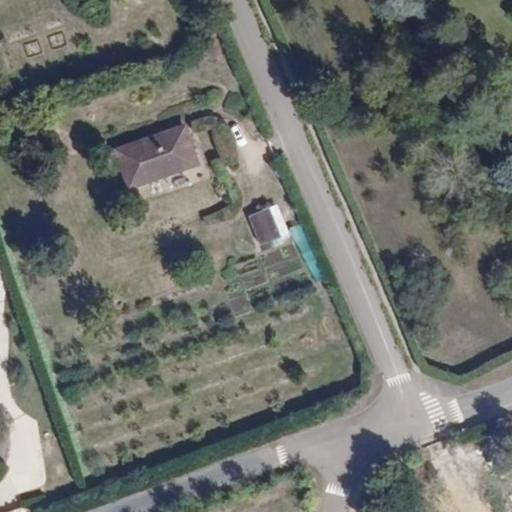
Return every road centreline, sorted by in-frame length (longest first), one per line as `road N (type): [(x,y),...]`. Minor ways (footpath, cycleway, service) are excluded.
road 1 (residential): [(412,421),(247,0)]
road 2 (residential): [(347,438),(117,511)]
